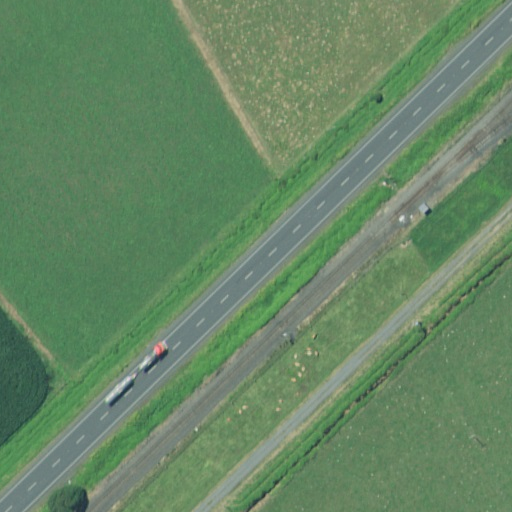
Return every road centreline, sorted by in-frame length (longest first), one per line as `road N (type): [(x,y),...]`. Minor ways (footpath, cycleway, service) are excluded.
road 1 (secondary): [(8,511),(511,20)]
road 2 (track): [(511,214),(205,511)]
